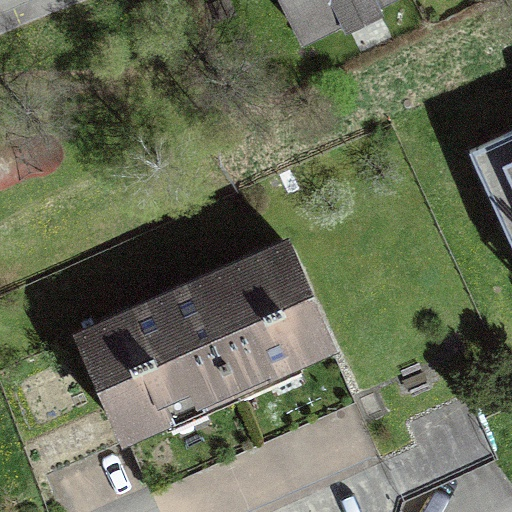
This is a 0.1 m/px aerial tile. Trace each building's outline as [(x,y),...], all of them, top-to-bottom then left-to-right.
[(283,0),(299,32),(363,0),(283,0)] [(511,129),(469,150),(511,243),(511,129)] [(148,485),(352,395),(285,242),(81,332),(148,485)] [(408,422),(418,444),(404,490),(488,452),(463,397),(408,422)] [(269,511),(368,511),(370,511),(397,511),(404,490),(418,444),(269,511)]
